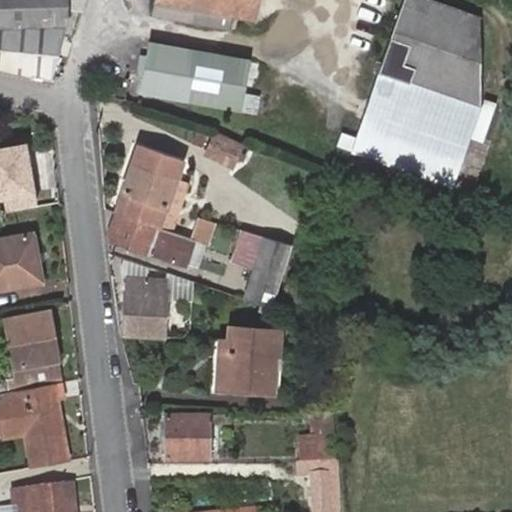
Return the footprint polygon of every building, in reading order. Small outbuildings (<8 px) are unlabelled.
[(0,0),(0,70),(51,82),(66,25),(65,0),(0,0)] [(256,0),(164,0),(193,5),(191,20),(228,26),(230,11),(254,15),(256,0)] [(394,0),(386,28),(356,128),(342,124),(338,140),(453,175),(478,93),(473,3),(464,0),(394,0)] [(253,78),(259,79),(262,59),(150,42),(142,89),(242,106),(257,109),(259,93),(249,91),(245,90),(244,89),(247,77),(253,78)] [(245,90),(249,91),(253,78),(247,77),(244,89),(245,90)] [(487,100),(473,136),(483,140),(497,104),(487,100)] [(230,166),(242,145),(215,131),(214,135),(197,129),(192,141),(208,146),(205,152),(230,166)] [(141,143),(133,165),(175,180),(183,158),(141,143)] [(133,165),(118,210),(159,224),(167,203),(175,180),(133,165)] [(175,180),(167,203),(176,206),(184,182),(175,180)] [(118,210),(107,238),(185,263),(199,265),(207,241),(214,218),(198,213),(190,235),(159,224),(118,210)] [(265,233),(243,226),(240,235),(263,242),(265,233)] [(34,232),(0,238),(0,287),(43,281),(34,232)] [(245,297),(274,307),(295,242),(265,233),(263,242),(254,269),(245,297)] [(263,242),(240,235),(233,263),(254,269),(263,242)] [(150,267),(128,259),(127,277),(149,278),(150,267)] [(195,281),(169,272),(168,280),(167,298),(194,300),(195,281)] [(314,284),(291,276),(282,304),(306,311),(314,284)] [(127,277),(124,334),(164,336),(167,298),(168,280),(149,278),(127,277)] [(60,380),(62,380),(50,311),(8,318),(18,377),(6,378),(9,391),(60,380)] [(279,360),(281,330),(230,327),(229,340),(215,339),(212,393),(231,394),(231,391),(274,394),(275,360),(279,360)] [(10,396),(0,397),(0,436),(1,439),(22,434),(28,468),(68,459),(58,400),(62,398),(60,380),(9,391),(10,396)] [(328,438),(330,413),(304,413),(304,424),(317,425),(317,438),(328,438)] [(232,416),(167,415),(167,457),(208,457),(209,425),(232,424),(232,416)] [(333,438),(328,438),(317,438),(304,438),(304,448),(333,448),(333,438)] [(304,463),(333,462),(333,448),(304,448),(304,463)] [(338,484),(338,463),(333,462),(304,463),(302,463),(303,478),(313,478),(313,511),(329,511),(329,484),(338,484)] [(341,511),(338,484),(329,484),(329,511),(341,511)] [(74,511),(72,485),(14,491),(16,511),(74,511)]
